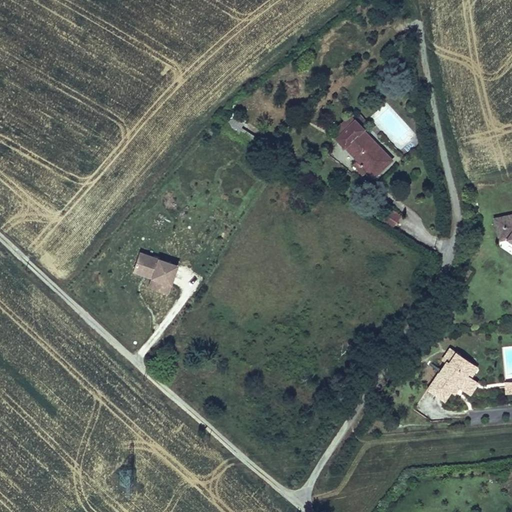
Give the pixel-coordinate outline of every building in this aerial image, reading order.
[(245,121),(233,113),(228,120),(223,117),(220,121),(217,118),(215,121),(224,127),(223,128),(267,156),(268,156),(274,150),(240,129),(245,121)] [(362,129),(354,120),(349,115),(331,133),(335,138),(356,159),(351,164),(357,170),(361,165),(373,177),(391,160),(378,146),(374,149),(359,132),(362,129)] [(400,216),(387,207),(379,219),(393,228),(400,216)] [(511,212),(496,217),(501,239),(509,237),(511,239),(511,212)] [(151,276),(158,256),(139,250),(133,270),(151,276)] [(148,285),(168,292),(178,262),(158,256),(151,276),(148,285)] [(453,354),(446,350),(440,360),(444,362),(446,364),(453,354)] [(470,365),(453,354),(446,364),(444,362),(425,392),(442,403),(448,392),(452,386),(459,390),(467,379),(463,376),(470,365)] [(476,369),(470,365),(463,376),(467,379),(459,390),(452,386),(448,392),(458,398),(462,392),(467,395),(475,383),(470,380),(476,369)] [(119,469),(119,484),(133,484),(133,469),(119,469)]
